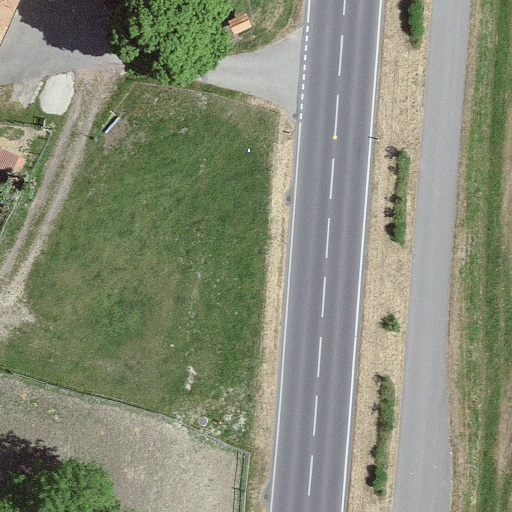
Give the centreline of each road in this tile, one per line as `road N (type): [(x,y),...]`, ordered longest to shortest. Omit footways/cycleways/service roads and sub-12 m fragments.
road 1 (secondary): [(308,511),(348,0)]
road 2 (track): [(449,0),(414,511)]
road 3 (unknown): [(43,24),(342,80)]
